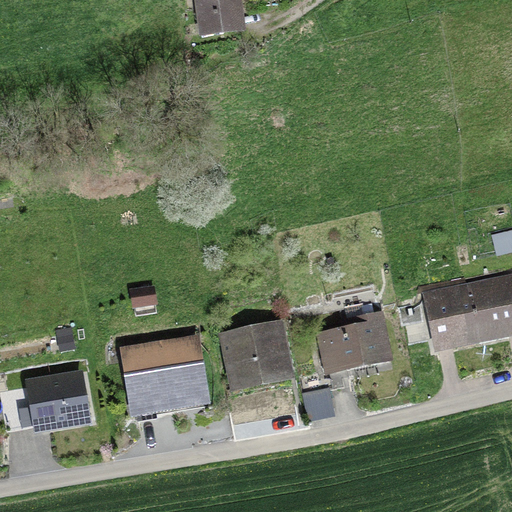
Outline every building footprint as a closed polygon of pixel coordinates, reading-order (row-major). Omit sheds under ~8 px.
[(245,40),(239,2),(195,9),(201,47),(245,40)] [(453,347),(509,336),(508,329),(511,328),(511,280),(425,299),(434,344),(452,340),(453,347)] [(352,330),(321,336),(328,372),(388,361),(379,315),(350,321),(352,330)] [(225,334),(236,390),(292,378),(281,322),(225,334)] [(206,400),(196,340),(127,352),(139,421),(157,418),(155,403),(178,399),(178,404),(206,400)] [(38,426),(38,427),(88,419),(81,377),(1,391),(7,431),(38,426)]
